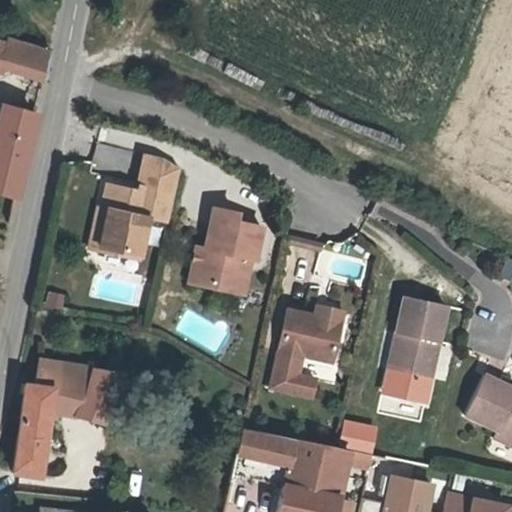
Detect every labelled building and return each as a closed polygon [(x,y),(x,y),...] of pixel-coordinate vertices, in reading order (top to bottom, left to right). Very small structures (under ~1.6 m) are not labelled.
[(0,40),(0,67),(37,81),(45,50),(2,35),(0,40)] [(0,191),(15,195),(36,113),(4,105),(0,119),(0,191)] [(98,229),(93,257),(132,265),(140,219),(160,223),(171,170),(150,160),(133,155),(128,189),(100,182),(91,228),(98,229)] [(180,287),(215,294),(216,283),(246,288),(249,275),(244,269),(246,261),(253,263),(260,232),(232,226),(232,219),(202,212),(193,252),(186,251),(180,287)] [(83,255),(93,257),(98,229),(91,228),(87,227),(83,255)] [(511,261),(504,259),(498,277),(511,281),(511,261)] [(243,300),(246,288),(216,283),(215,294),(243,300)] [(72,288),(57,285),(55,300),(69,303),(72,288)] [(403,291),(396,329),(403,331),(396,363),(431,370),(445,299),(403,291)] [(314,299),(312,311),(339,316),(341,304),(314,299)] [(287,306),(279,349),(302,353),(331,358),(339,316),(312,311),(287,306)] [(403,331),(396,329),(389,362),(396,363),(403,331)] [(302,353),(279,349),(273,386),(315,393),(318,374),(299,371),(302,353)] [(45,408),(55,358),(35,356),(26,382),(15,381),(14,405),(6,467),(32,471),(45,408)] [(69,412),(80,362),(55,358),(45,408),(69,412)] [(80,362),(69,412),(99,417),(114,378),(118,367),(80,362)] [(511,436),(511,379),(485,368),(468,408),(501,422),(497,429),(511,436)] [(276,475),(286,432),(238,423),(228,465),(276,475)] [(276,475),(268,509),(281,511),(338,511),(344,491),(328,487),(340,441),(334,440),(286,432),(276,475)] [(389,492),(388,499),(366,494),(361,511),(442,511),(444,509),(427,505),(432,479),(385,470),(382,491),(389,492)] [(511,511),(511,499),(448,487),(444,509),(442,511),(511,511)]
